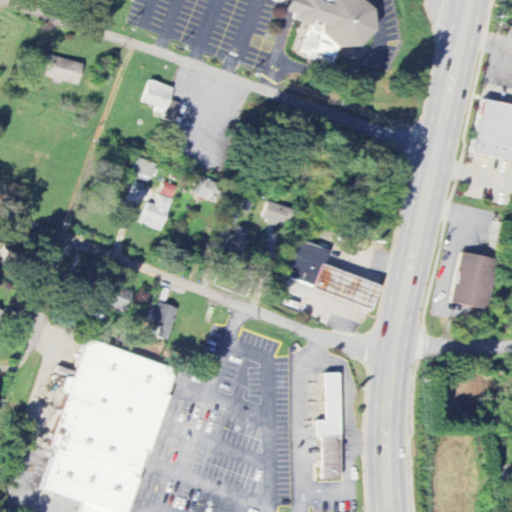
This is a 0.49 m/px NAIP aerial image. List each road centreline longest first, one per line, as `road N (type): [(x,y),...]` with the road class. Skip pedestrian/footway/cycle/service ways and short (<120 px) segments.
road 1 (primary): [(386,511),(389,355),(464,0)]
road 2 (residential): [(431,154),(15,0)]
road 3 (residential): [(389,355),(60,238)]
road 4 (residential): [(60,238),(132,43)]
road 5 (residential): [(511,348),(390,350)]
road 6 (residential): [(26,353),(60,238)]
